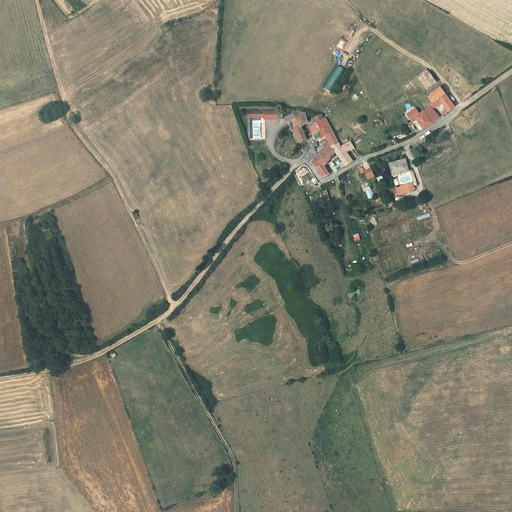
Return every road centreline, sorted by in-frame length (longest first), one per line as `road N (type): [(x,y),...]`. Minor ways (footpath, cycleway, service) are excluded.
road 1 (track): [(34,0),(69,117),(116,183),(172,306),(300,162)]
road 2 (residential): [(511,69),(424,132),(325,179),(300,162)]
road 3 (track): [(172,306),(102,352),(0,378)]
road 4 (track): [(348,50),(356,35),(374,30),(432,67),(462,105)]
